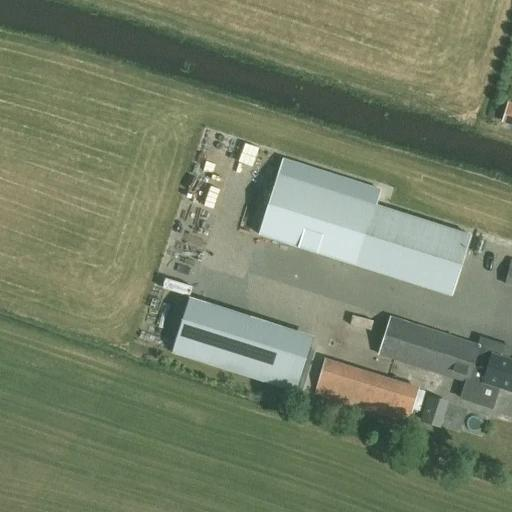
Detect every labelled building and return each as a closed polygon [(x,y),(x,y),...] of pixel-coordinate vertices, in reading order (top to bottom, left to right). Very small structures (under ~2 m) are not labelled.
[(511,124),(511,104),(508,104),(503,122),(511,124)] [(260,234),(354,264),(373,205),(379,207),(384,190),(284,158),(260,234)] [(373,205),(354,264),(451,295),(470,235),(379,207),(373,205)] [(194,294),(176,347),(302,387),(319,334),(194,294)] [(389,318),(378,354),(466,381),(462,392),(471,395),(469,400),(491,407),(498,387),(511,391),(511,361),(492,354),(496,342),(481,337),(478,346),(389,318)] [(410,416),(418,388),(326,358),(317,390),(347,398),(347,396),(410,416)]
